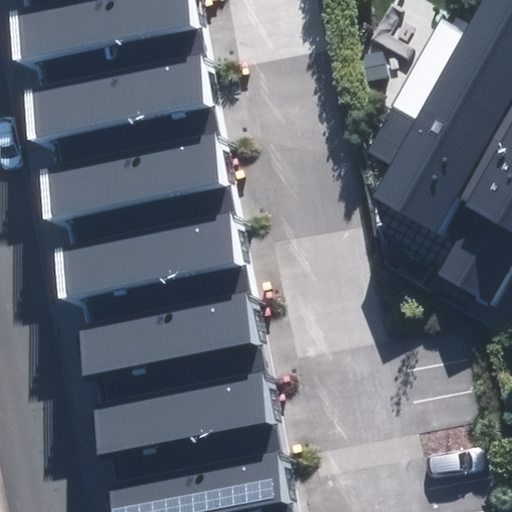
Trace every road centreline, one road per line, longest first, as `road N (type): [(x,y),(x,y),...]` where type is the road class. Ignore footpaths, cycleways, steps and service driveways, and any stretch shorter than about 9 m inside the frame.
road 1 (residential): [(353,511),(252,0)]
road 2 (residential): [(48,511),(0,271)]
